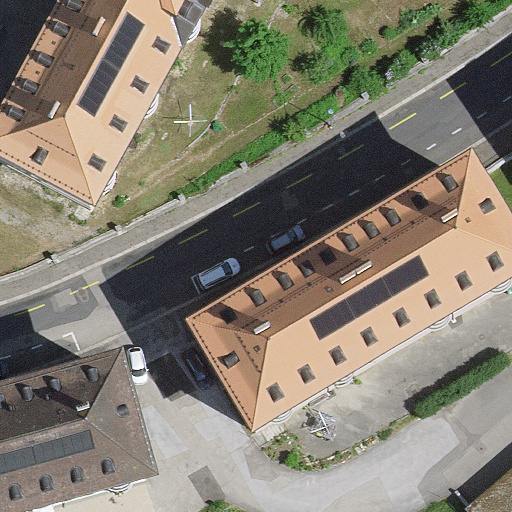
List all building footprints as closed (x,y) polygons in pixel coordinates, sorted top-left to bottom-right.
[(75,0),(74,3),(190,66),(225,0),(75,0)] [(74,3),(0,137),(0,191),(94,242),(190,66),(74,3)] [(511,248),(474,185),(336,265),(401,378),(511,313),(511,248)] [(188,351),(253,464),(401,378),(336,265),(188,351)] [(0,511),(143,511),(156,508),(121,382),(0,416),(0,511)] [(511,511),(511,477),(473,510),(475,511),(511,511)]
